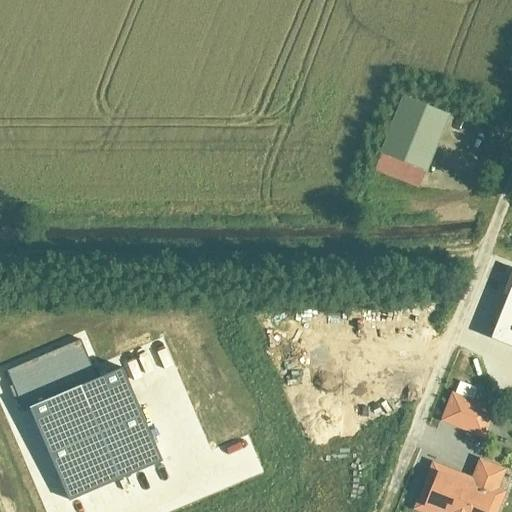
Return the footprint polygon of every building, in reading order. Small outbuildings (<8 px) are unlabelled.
[(448,113),(405,96),(382,154),(425,171),(448,113)] [(511,348),(511,289),(492,340),(511,348)] [(30,409),(100,380),(83,340),(9,371),(25,411),(30,409)] [(69,501),(163,461),(124,370),(100,380),(30,409),(69,501)] [(498,410),(452,393),(441,424),(487,441),(498,410)] [(510,469),(479,457),(472,476),(432,460),(413,510),(416,511),(499,511),(508,492),(502,489),(510,469)]
